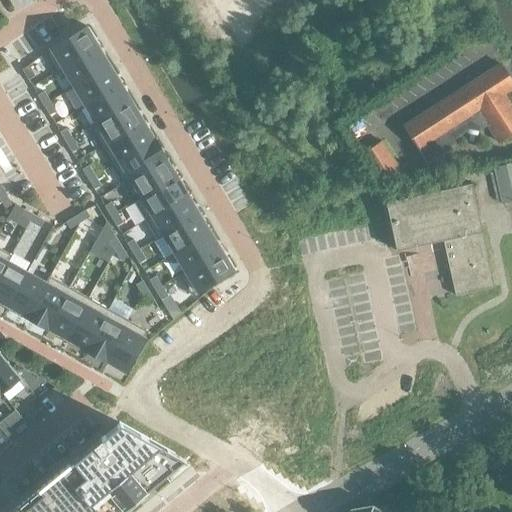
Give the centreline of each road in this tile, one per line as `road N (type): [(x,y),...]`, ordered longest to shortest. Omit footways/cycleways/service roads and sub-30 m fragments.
road 1 (residential): [(94,0),(262,272),(254,296),(117,402)]
road 2 (tertiary): [(305,511),(511,399)]
road 3 (unknown): [(410,348),(368,295),(344,293),(330,315),(336,353),(346,375),(369,380)]
road 4 (residential): [(232,463),(117,402)]
